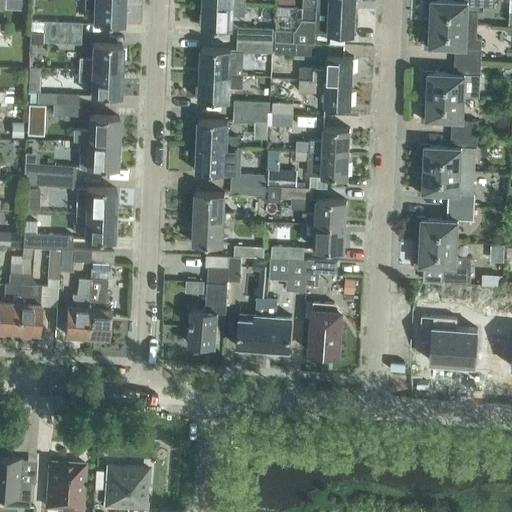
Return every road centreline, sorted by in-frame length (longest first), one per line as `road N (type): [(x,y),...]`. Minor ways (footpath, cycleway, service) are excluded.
road 1 (residential): [(369,409),(392,0)]
road 2 (residential): [(147,386),(163,0)]
road 3 (residential): [(369,409),(217,397)]
road 4 (residential): [(147,386),(0,376)]
road 5 (residential): [(511,401),(369,409)]
